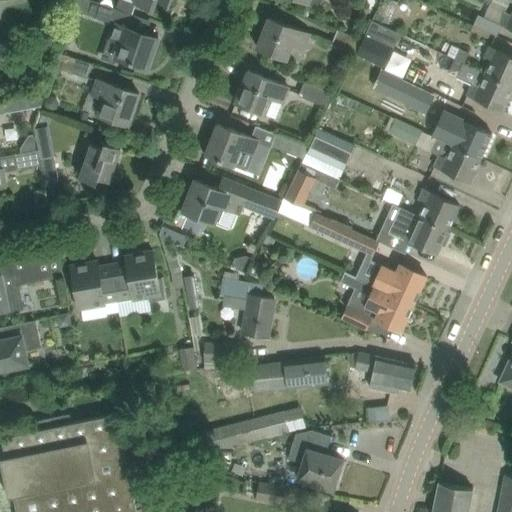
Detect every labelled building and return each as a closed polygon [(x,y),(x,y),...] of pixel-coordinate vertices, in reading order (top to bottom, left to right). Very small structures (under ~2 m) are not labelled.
[(91,0),(78,0),(75,9),(113,22),(117,24),(112,39),(120,41),(115,57),(117,57),(148,68),(149,64),(153,65),(157,53),(154,52),(156,46),(158,39),(159,37),(147,33),(137,30),(140,22),(123,16),(124,12),(124,11),(117,8),(112,7),(91,0)] [(126,0),(119,0),(117,8),(124,11),(128,12),(129,9),(132,10),(134,2),(126,0)] [(134,0),(134,2),(136,3),(167,14),(171,0),(134,0)] [(511,15),(506,13),(500,24),(511,29),(511,15)] [(304,49),(310,34),(269,18),(257,47),(287,59),(293,45),(304,49)] [(366,35),(357,54),(385,67),(394,48),(401,33),(372,20),(366,35)] [(354,53),(361,39),(338,29),(331,45),(354,53)] [(0,57),(24,53),(21,38),(0,41),(0,57)] [(487,51),(485,57),(491,60),(485,74),(511,85),(511,56),(507,54),(490,46),(487,51)] [(460,48),(454,59),(465,64),(470,52),(466,50),(460,48)] [(87,77),(92,63),(60,52),(55,66),(87,77)] [(460,75),(462,69),(465,64),(454,59),(449,70),(458,74),(460,75)] [(458,74),(457,77),(473,84),(468,95),(484,103),(502,111),(511,90),(511,85),(485,74),(465,64),(462,69),(460,75),(458,74)] [(283,102),(288,87),(267,78),(248,70),(235,102),(265,114),(272,97),(283,102)] [(129,124),(140,93),(121,87),(98,79),(93,94),(104,98),(98,114),(110,118),(129,124)] [(397,88),(393,95),(426,111),(434,94),(401,79),(397,88)] [(305,81),(299,95),(323,105),(329,107),(335,93),(329,90),(305,81)] [(5,98),(3,99),(5,113),(9,112),(41,107),(42,106),(46,90),(30,93),(5,98)] [(47,99),(45,104),(48,109),(53,111),(58,108),(60,103),(57,98),(52,96),(47,99)] [(444,111),(433,135),(437,137),(453,144),(453,145),(481,158),(492,133),(474,125),(458,117),(444,111)] [(396,119),(390,132),(402,137),(408,125),(396,119)] [(209,136),(203,151),(207,152),(206,154),(224,161),(247,170),(259,141),(271,146),(305,159),(308,152),(310,147),(303,144),(275,133),(257,126),(253,137),(237,131),(218,123),(212,137),(209,136)] [(310,147),(308,152),(344,168),(355,144),(319,128),(310,147)] [(470,183),(481,158),(453,145),(453,144),(437,137),(431,151),(440,156),(435,167),(451,174),(470,183)] [(110,181),(121,148),(104,142),(102,148),(91,144),(86,158),(80,177),(97,183),(98,177),(110,181)] [(53,146),(39,148),(41,158),(54,155),(53,146)] [(19,168),(41,164),(40,158),(38,149),(21,152),(16,153),(19,168)] [(357,162),(382,169),(385,158),(359,151),(357,162)] [(45,184),(59,181),(54,155),(41,158),(40,158),(41,164),(45,184)] [(285,198),(303,206),(317,177),(299,169),(285,198)] [(218,188),(214,186),(196,179),(183,210),(201,218),(215,223),(229,228),(233,227),(239,214),(238,211),(237,208),(236,207),(237,203),(275,218),(283,200),(223,177),(218,188)] [(425,188),(420,200),(426,203),(420,216),(448,229),(460,204),(441,196),(425,188)] [(445,246),(451,233),(447,231),(448,229),(420,216),(400,207),(400,208),(402,209),(391,232),(402,237),(402,238),(419,246),(437,254),(441,244),(445,246)] [(373,254),(378,241),(316,213),(310,226),(373,254)] [(150,251),(150,249),(137,251),(138,253),(126,256),(127,261),(111,264),(117,299),(133,296),(133,299),(149,296),(150,301),(166,298),(166,300),(167,300),(163,276),(162,276),(162,278),(158,278),(153,251),(150,251)] [(0,309),(6,308),(7,312),(23,308),(19,290),(19,284),(64,275),(59,251),(0,261),(0,309)] [(99,266),(98,260),(71,265),(79,308),(105,304),(105,301),(117,299),(111,264),(99,266)] [(259,278),(265,265),(256,260),(249,274),(259,278)] [(383,265),(374,286),(414,304),(427,275),(409,267),(401,264),(398,272),(383,265)] [(194,274),(185,276),(191,309),(200,308),(194,274)] [(269,332),(275,299),(262,297),(264,285),(223,278),(220,295),(248,299),(244,328),(269,332)] [(374,286),(365,306),(379,312),(376,320),(392,327),(401,331),(414,304),(374,286)] [(347,305),(341,317),(367,329),(373,318),(347,305)] [(70,312),(58,315),(59,321),(67,325),(72,324),(70,312)] [(0,369),(27,364),(24,349),(42,346),(36,320),(19,323),(2,327),(5,339),(0,340),(0,369)] [(206,343),(205,361),(231,362),(231,344),(206,343)] [(193,348),(180,350),(183,370),(197,368),(193,348)] [(359,352),(348,353),(350,366),(356,367),(355,368),(373,372),(370,387),(397,393),(399,387),(410,390),(416,364),(377,355),(377,356),(359,352)] [(254,391),(328,382),(328,356),(252,364),(254,391)] [(511,357),(501,381),(511,385),(511,357)] [(285,411),(273,415),(277,433),(290,430),(285,411)] [(3,457),(1,457),(9,496),(10,496),(10,495),(14,494),(14,498),(17,511),(106,511),(111,511),(134,511),(135,511),(138,510),(138,508),(119,413),(72,423),(70,414),(49,418),(51,427),(35,430),(2,437),(2,438),(2,439),(6,457),(3,458),(3,457)] [(193,434),(181,437),(185,456),(239,443),(235,428),(194,438),(193,434)] [(330,442),(332,435),(314,430),(297,433),(289,459),(303,463),(298,479),(315,484),(334,490),(344,459),(321,452),(324,440),(330,442)] [(209,451),(208,465),(224,466),(224,451),(209,451)] [(511,511),(511,476),(507,475),(498,511),(511,511)] [(300,506),(303,490),(260,482),(257,497),(300,506)] [(468,511),(473,488),(439,482),(433,511),(468,511)] [(134,511),(194,511),(190,494),(138,508),(138,510),(135,511),(134,511)]
